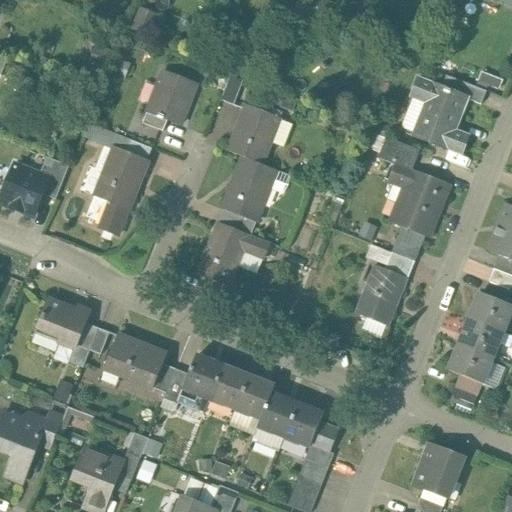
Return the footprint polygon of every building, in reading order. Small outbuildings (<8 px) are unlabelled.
[(153,22),(140,18),(137,28),(150,33),(153,22)] [(8,62),(0,58),(0,76),(2,77),(8,62)] [(199,82),(166,70),(149,111),(169,119),(184,124),(199,82)] [(486,92),(447,76),(442,88),(468,99),(481,105),(486,92)] [(246,82),(231,77),(223,97),(238,103),(246,82)] [(442,88),(419,79),(412,97),(426,103),(413,136),(462,155),(469,137),(455,131),(468,99),(442,88)] [(283,120),(251,107),(232,153),(246,159),(264,166),(283,120)] [(169,119),(149,111),(145,121),(165,129),(169,119)] [(131,140),(97,127),(91,140),(114,149),(114,148),(125,153),(131,140)] [(421,151),(389,139),(380,159),(397,166),(397,164),(413,171),(421,151)] [(152,148),(131,140),(125,153),(147,161),(152,148)] [(125,153),(114,148),(114,149),(95,196),(109,201),(99,227),(118,235),(129,208),(128,208),(138,182),(140,182),(148,162),(125,153)] [(69,167),(47,158),(40,176),(49,179),(43,195),(56,200),(69,167)] [(264,166),(246,159),(225,210),(227,210),(248,219),(258,223),(279,172),(264,166)] [(413,171),(397,164),(397,166),(390,182),(410,191),(397,224),(405,227),(399,242),(420,250),(426,236),(430,237),(451,186),(413,171)] [(40,176),(15,166),(0,203),(11,207),(10,209),(23,214),(23,212),(34,216),(43,195),(49,179),(40,176)] [(511,206),(506,205),(488,251),(502,257),(511,260),(511,206)] [(248,219),(227,210),(221,224),(243,233),(248,219)] [(221,224),(218,223),(197,275),(208,280),(232,289),(246,254),(266,262),(273,245),(243,233),(221,224)] [(399,242),(398,242),(393,254),(415,263),(420,250),(399,242)] [(415,263),(393,254),(389,265),(411,274),(415,263)] [(511,260),(502,257),(497,270),(511,275),(511,260)] [(409,281),(375,267),(357,314),(390,327),(409,281)] [(511,290),(511,275),(497,270),(492,283),(511,291),(511,290)] [(232,289),(208,280),(203,292),(227,302),(232,289)] [(511,291),(492,283),(486,297),(506,305),(511,291)] [(486,297),(481,295),(471,320),(505,333),(511,315),(511,307),(506,305),(486,297)] [(76,311),(49,300),(37,328),(61,337),(59,342),(74,349),(75,349),(77,346),(86,323),(90,312),(77,307),(76,311)] [(505,333),(471,320),(460,346),(494,359),(505,333)] [(99,328),(86,323),(77,346),(90,351),(99,328)] [(99,328),(90,351),(101,355),(109,333),(99,328)] [(169,355),(118,336),(105,370),(155,389),(156,388),(167,361),(169,355)] [(90,351),(77,346),(75,349),(74,349),(69,362),(83,368),(90,351)] [(494,359),(460,346),(450,372),(461,377),(484,386),(494,359)] [(224,367),(197,356),(191,371),(184,389),(185,389),(211,399),(224,367)] [(167,361),(156,388),(166,392),(167,392),(177,365),(167,361)] [(177,365),(167,392),(166,392),(164,398),(180,404),(185,389),(184,389),(191,371),(177,365)] [(250,377),(224,367),(211,399),(237,409),(250,377)] [(276,387),(250,377),(237,409),(263,420),(273,396),(276,387)] [(479,398),(484,386),(461,377),(456,388),(479,398)] [(479,398),(456,388),(450,403),(473,412),(479,398)] [(298,406),(273,396),(263,420),(260,429),(285,439),(298,406)] [(324,416),(298,406),(285,439),(310,448),(311,449),(313,445),(324,416)] [(63,418),(49,412),(43,429),(44,429),(38,444),(51,449),(63,418)] [(43,429),(3,413),(0,419),(0,451),(13,456),(5,477),(22,484),(38,444),(44,429),(43,429)] [(136,433),(124,464),(125,464),(120,477),(131,482),(148,439),(136,433)] [(336,454),(313,445),(311,449),(310,448),(305,459),(306,460),(330,469),(336,454)] [(465,459),(432,446),(415,487),(426,491),(447,499),(449,500),(449,499),(445,497),(451,482),(455,484),(465,459)] [(124,464),(87,449),(74,481),(95,489),(87,508),(97,511),(105,511),(120,477),(125,464),(124,464)] [(330,469),(306,460),(300,475),(324,485),(330,469)] [(151,481),(155,463),(143,461),(139,478),(151,481)] [(324,485),(300,475),(294,490),(318,500),(324,485)] [(232,511),(240,494),(221,487),(213,507),(218,509),(218,510),(223,511),(232,511)] [(312,511),(318,500),(294,490),(288,506),(303,511),(312,511)] [(441,511),(447,499),(426,491),(418,510),(423,511),(441,511)] [(213,507),(185,496),(178,511),(216,511),(218,510),(218,509),(213,507)] [(511,511),(511,497),(507,496),(500,511),(511,511)]
